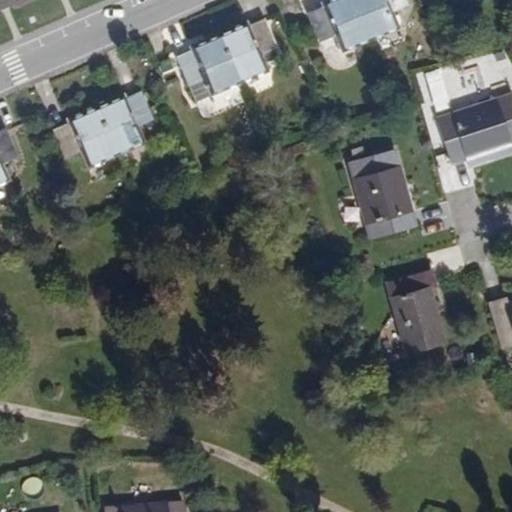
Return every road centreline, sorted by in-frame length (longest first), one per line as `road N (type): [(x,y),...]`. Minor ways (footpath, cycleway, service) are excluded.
road 1 (track): [(0,408),(185,438),(343,511)]
road 2 (residential): [(0,72),(169,0)]
